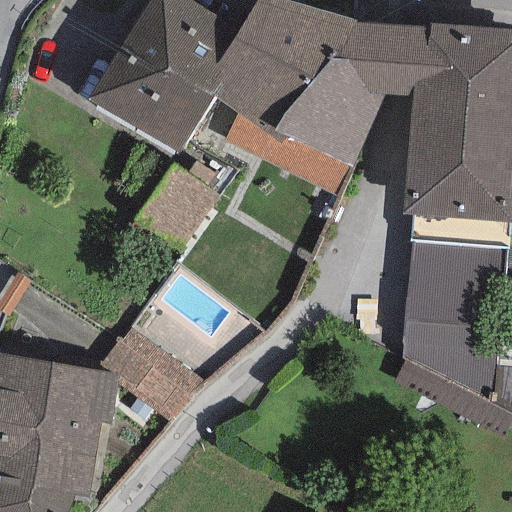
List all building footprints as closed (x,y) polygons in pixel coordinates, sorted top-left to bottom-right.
[(177,156),(213,97),(200,89),(237,30),(189,0),(149,0),(87,100),(177,156)] [(280,0),(256,0),(237,30),(200,89),(213,97),(237,114),(268,135),(271,132),(329,61),(354,21),(280,0)] [(429,28),(354,21),(329,61),(271,132),(351,169),(385,97),(413,99),(425,100),(429,28)] [(511,30),(429,28),(425,100),(413,99),(400,215),(511,224),(511,216),(511,30)] [(338,197),(351,169),(271,132),(268,135),(237,114),(222,140),(338,197)] [(217,199),(171,164),(133,220),(176,253),(217,199)] [(508,248),(411,241),(399,361),(489,400),(508,248)] [(131,328),(99,365),(111,373),(117,374),(116,386),(168,425),(205,383),(131,328)] [(111,373),(0,353),(0,511),(66,511),(73,494),(88,497),(100,424),(111,426),(116,386),(117,374),(111,373)]
